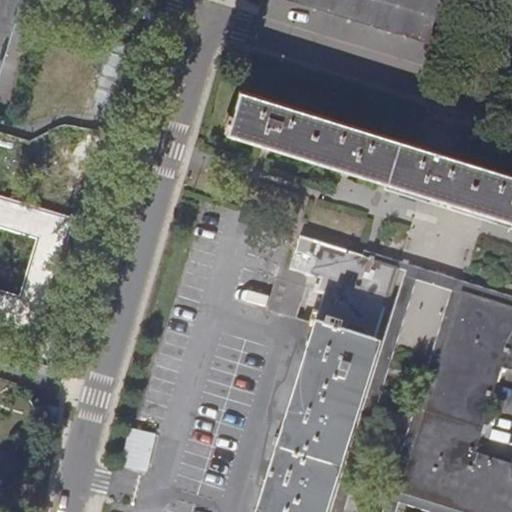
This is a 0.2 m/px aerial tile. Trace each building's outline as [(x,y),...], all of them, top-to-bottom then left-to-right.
[(0,0),(0,64),(20,0),(0,0)] [(453,0),(286,0),(439,48),(453,0)] [(225,133),(341,170),(511,223),(511,176),(498,172),(240,91),(225,133)] [(74,218),(0,196),(0,323),(40,335),(74,218)] [(321,511),(396,277),(398,270),(378,264),(299,238),(289,270),(320,280),(316,291),(323,294),(292,395),(255,511),(321,511)] [(400,263),(381,257),(378,264),(398,270),(400,263)] [(511,299),(400,263),(398,270),(396,277),(406,280),(332,511),(345,511),(417,284),(452,295),(384,511),(393,511),(400,494),(462,294),(511,309),(511,299)] [(501,370),(511,373),(511,309),(462,294),(400,494),(457,511),(511,511),(511,465),(475,454),(501,370)] [(133,426),(123,463),(148,470),(158,432),(133,426)] [(398,511),(401,504),(425,511),(457,511),(400,494),(393,511),(398,511)]
